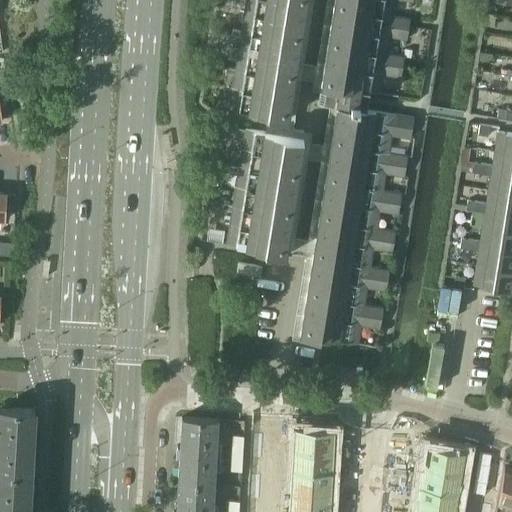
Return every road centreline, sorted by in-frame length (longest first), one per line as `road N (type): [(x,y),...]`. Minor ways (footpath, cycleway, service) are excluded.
road 1 (secondary): [(118,500),(145,0)]
road 2 (residential): [(276,397),(317,115),(306,91),(320,0)]
road 3 (secondary): [(102,0),(80,382)]
road 4 (residential): [(148,511),(153,419),(174,391),(276,397)]
road 5 (residential): [(511,436),(373,404)]
road 6 (secondary): [(80,382),(74,511)]
road 7 (secondary): [(118,500),(80,382)]
